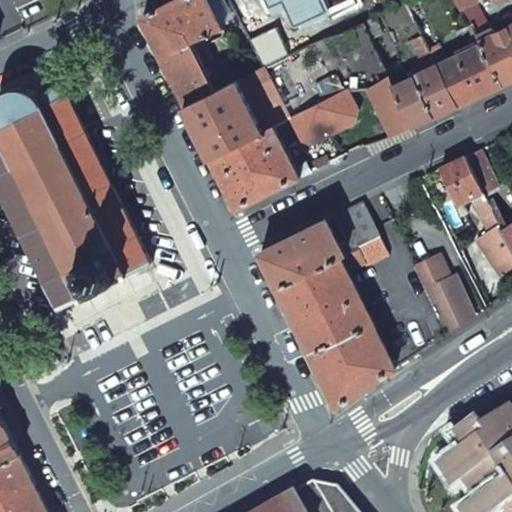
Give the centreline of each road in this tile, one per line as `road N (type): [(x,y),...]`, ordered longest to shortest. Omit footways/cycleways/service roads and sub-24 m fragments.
road 1 (residential): [(228,245),(511,108)]
road 2 (residential): [(228,245),(114,16)]
road 3 (residential): [(330,442),(228,245)]
road 4 (residential): [(0,347),(81,511)]
road 5 (residential): [(399,511),(403,433),(465,363)]
road 6 (secondary): [(465,363),(330,442)]
road 7 (secondary): [(330,442),(214,511)]
road 8 (residential): [(114,16),(0,72)]
